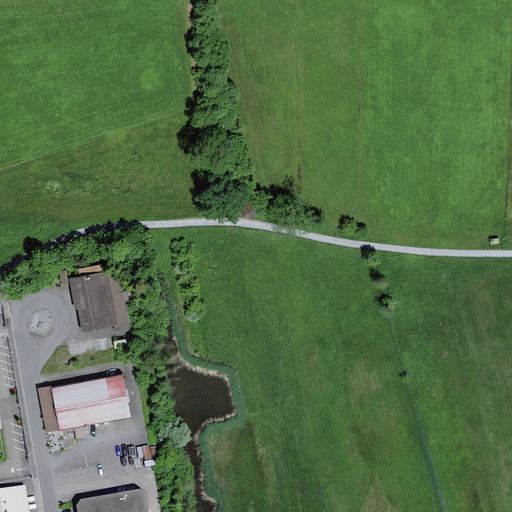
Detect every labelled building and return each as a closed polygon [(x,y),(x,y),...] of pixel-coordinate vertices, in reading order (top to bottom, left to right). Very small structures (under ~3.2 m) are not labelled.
[(244,203),(240,217),(254,221),(257,207),(244,203)] [(79,268),(80,276),(104,271),(102,263),(79,268)] [(119,268),(108,270),(118,323),(129,321),(119,268)] [(67,270),(60,271),(62,284),(69,283),(67,270)] [(80,276),(70,277),(75,308),(78,307),(82,329),(118,323),(108,270),(104,271),(80,276)] [(126,338),(113,340),(115,348),(127,345),(126,338)] [(123,373),(53,386),(60,428),(84,424),(131,415),(123,373)] [(60,428),(53,386),(38,388),(46,431),(60,428)] [(84,424),(60,428),(61,431),(75,429),(76,438),(87,436),(84,424)] [(149,447),(137,449),(139,459),(144,458),(145,461),(152,460),(149,447)] [(159,447),(151,449),(153,460),(161,458),(159,447)] [(30,511),(26,485),(0,489),(0,511),(30,511)] [(81,499),(77,506),(77,511),(149,511),(146,493),(140,490),(81,499)]
